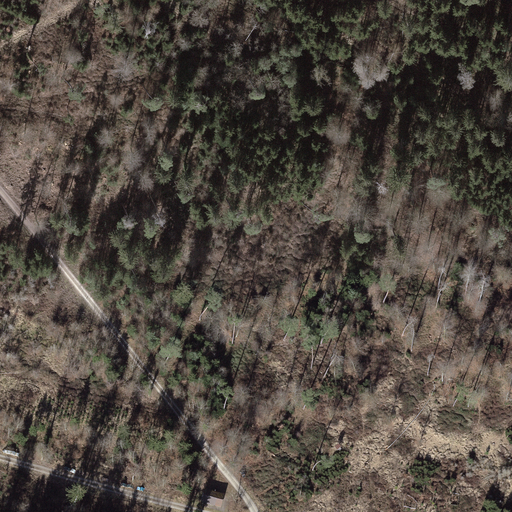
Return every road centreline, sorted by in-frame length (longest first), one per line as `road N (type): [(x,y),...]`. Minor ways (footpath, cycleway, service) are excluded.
road 1 (track): [(254,511),(0,193)]
road 2 (track): [(0,454),(195,511)]
